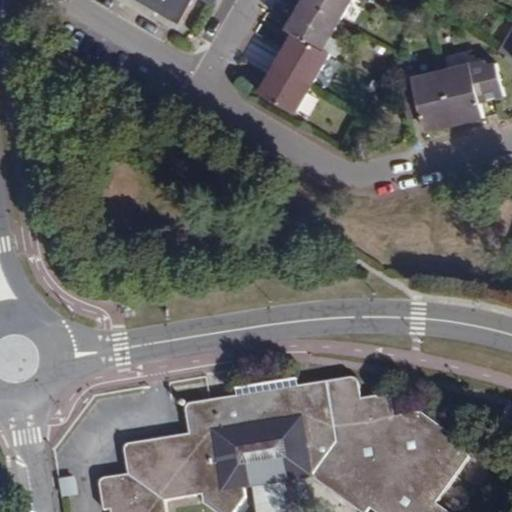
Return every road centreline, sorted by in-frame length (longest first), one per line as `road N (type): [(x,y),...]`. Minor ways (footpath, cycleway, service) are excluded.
road 1 (tertiary): [(511,339),(412,319),(308,319),(55,347)]
road 2 (residential): [(196,91),(344,176),(511,135)]
road 3 (residential): [(196,91),(40,0)]
